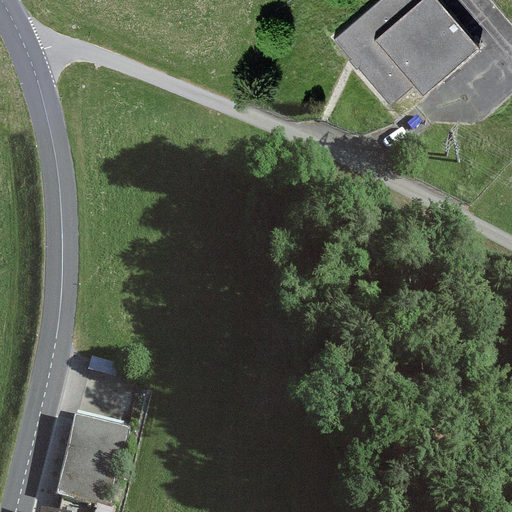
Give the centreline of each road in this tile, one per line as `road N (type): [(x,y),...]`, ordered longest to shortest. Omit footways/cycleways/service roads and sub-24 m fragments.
road 1 (track): [(19,37),(81,48),(320,141),(511,240)]
road 2 (secondary): [(0,3),(44,106),(60,187),(60,329),(18,511)]
